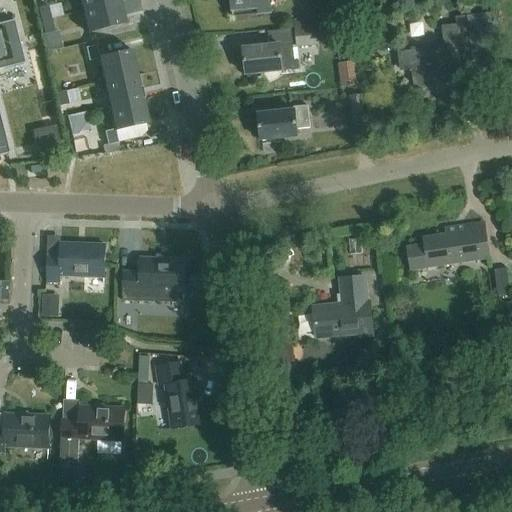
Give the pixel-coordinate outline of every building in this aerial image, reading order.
[(78,0),(82,11),(120,1),(120,0),(78,0)] [(232,0),(234,17),(272,14),(270,0),(232,0)] [(126,23),(120,1),(82,11),(87,33),(126,23)] [(42,8),(45,20),(55,18),(51,5),(42,8)] [(462,62),(475,60),(469,16),(456,17),(456,24),(442,26),(445,47),(399,53),(402,70),(413,68),(415,88),(465,82),(462,62)] [(58,31),(55,18),(45,20),(49,33),(58,31)] [(295,28),(317,26),(316,18),(294,19),(295,28)] [(0,156),(8,154),(0,122),(0,69),(25,63),(14,20),(0,23),(0,156)] [(317,26),(295,28),(297,47),(319,45),(317,26)] [(103,82),(138,75),(132,50),(99,57),(96,45),(86,47),(89,61),(98,59),(103,82)] [(280,45),(244,49),(247,75),(283,71),(284,79),(302,77),(300,61),(296,61),(294,45),(280,46),(280,45)] [(31,61),(0,70),(0,92),(3,102),(40,91),(31,61)] [(143,99),(138,75),(103,82),(109,107),(143,99)] [(62,105),(71,103),(68,90),(59,92),(62,105)] [(353,126),(367,124),(364,94),(349,96),(353,126)] [(148,123),(143,99),(109,107),(114,130),(104,132),(108,145),(118,143),(116,130),(148,123)] [(311,128),(309,111),(309,106),(294,107),(294,111),(260,115),(263,141),(299,138),(298,129),(311,128)] [(473,260),(488,257),(486,244),(483,224),(468,226),(446,229),(447,235),(425,238),(426,245),(408,247),(412,270),(473,260)] [(46,282),(60,283),(60,276),(104,278),(106,245),(61,243),(60,258),(47,257),(46,282)] [(123,297),(140,298),(140,291),(185,293),(186,260),(140,258),(140,272),(124,272),(123,297)] [(498,297),(511,295),(507,268),(495,270),(498,297)] [(342,305),(313,308),(316,337),(359,333),(359,338),(373,337),(370,301),(367,301),(365,276),(340,279),(342,305)] [(0,300),(8,300),(8,282),(0,281),(0,300)] [(511,302),(491,305),(493,322),(511,318),(511,302)] [(330,362),(335,374),(348,369),(343,357),(330,362)] [(158,386),(165,385),(172,429),(204,424),(197,380),(183,382),(180,363),(155,367),(158,386)] [(123,442),(124,409),(80,405),(80,421),(61,420),(61,445),(60,463),(78,464),(79,446),(79,438),(123,442)] [(0,453),(3,453),(4,447),(49,448),(50,415),(5,414),(5,428),(0,428),(0,453)]
